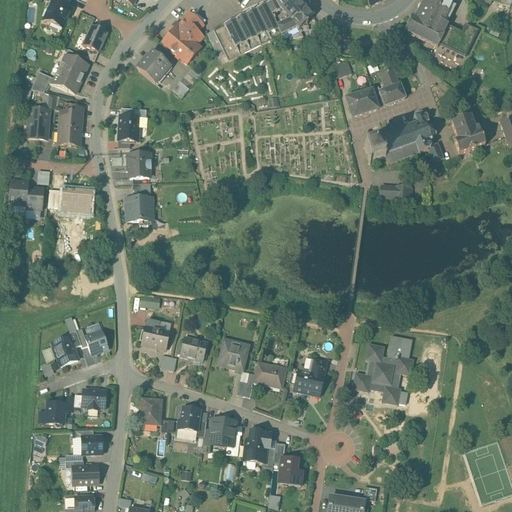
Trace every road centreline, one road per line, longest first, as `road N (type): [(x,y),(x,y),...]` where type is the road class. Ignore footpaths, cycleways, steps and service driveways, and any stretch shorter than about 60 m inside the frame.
road 1 (residential): [(313,511),(324,444),(123,369)]
road 2 (residential): [(100,167),(123,369)]
road 3 (residential): [(137,34),(112,59),(98,95),(100,167)]
road 4 (residential): [(123,369),(106,511)]
